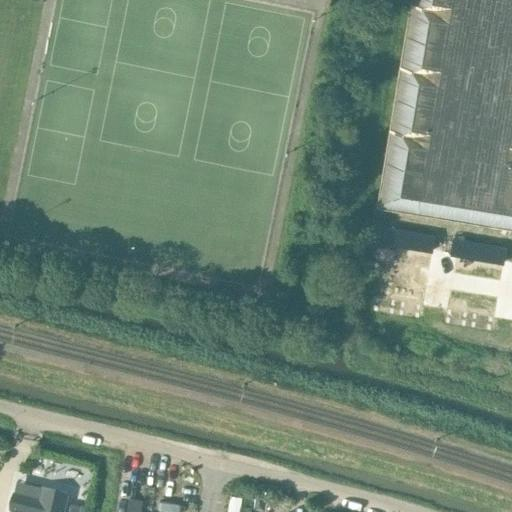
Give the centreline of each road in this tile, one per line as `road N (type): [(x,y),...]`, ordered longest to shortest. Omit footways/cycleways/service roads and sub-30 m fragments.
road 1 (unclassified): [(217,461),(0,407)]
road 2 (unclassified): [(398,511),(217,461)]
